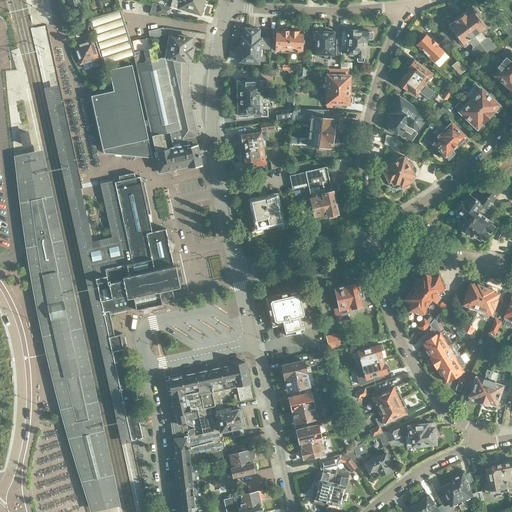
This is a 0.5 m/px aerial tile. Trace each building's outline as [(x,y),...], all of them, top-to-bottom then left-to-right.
[(65,0),(69,13),(82,10),(80,4),(82,4),(80,0),(65,0)] [(203,0),(181,0),(179,0),(172,0),(171,5),(200,14),(203,0)] [(170,9),(153,4),(150,14),(159,15),(160,13),(169,15),(170,9)] [(468,7),(458,15),(487,54),(490,51),(496,47),(489,39),(485,38),(479,31),(484,27),(472,11),(471,12),(468,7)] [(135,55),(134,52),(121,10),(89,20),(103,65),(134,55),(135,55)] [(511,27),(500,12),(494,17),(508,36),(511,39),(511,27)] [(458,15),(448,23),(451,27),(450,28),(464,47),(470,43),(472,47),(472,52),(478,61),(485,55),(487,54),(458,15)] [(165,34),(163,28),(148,31),(150,38),(165,34)] [(258,38),(259,30),(242,28),(241,37),(242,37),(241,47),(260,49),(260,50),(270,50),(270,40),(258,38)] [(271,50),(289,51),(290,31),(288,31),(288,29),(285,29),(283,30),(280,30),(280,31),(277,31),(276,42),(271,42),(271,50)] [(289,51),(297,52),(302,52),(303,32),(299,32),(299,31),(297,31),(296,30),(293,29),(291,31),(290,31),(289,51)] [(341,42),(367,43),(366,41),(368,41),(368,40),(371,40),(373,39),(373,35),(371,33),(368,33),(368,31),(357,31),(357,30),(348,30),(348,31),(341,31),(341,39),(341,42)] [(332,55),(334,33),(315,32),(315,35),(313,36),(313,40),(315,41),(314,54),(323,54),(323,59),(329,60),(330,55),(332,55)] [(170,34),(167,57),(167,58),(188,61),(188,59),(189,57),(191,57),(193,48),(190,48),(191,38),(170,34)] [(430,39),(426,35),(416,45),(434,63),(434,62),(439,68),(449,57),(444,52),(436,45),(437,44),(431,38),(430,39)] [(511,39),(508,36),(498,45),(496,47),(490,51),(511,71),(511,39)] [(81,63),(98,58),(93,40),(76,46),(81,63)] [(341,45),(341,46),(341,47),(341,50),(346,50),(346,51),(347,51),(347,55),(355,55),(355,57),(356,57),(356,61),(357,62),(362,62),(364,61),(364,58),(365,58),(366,44),(367,44),(367,43),(341,42),(341,45)] [(260,49),(241,47),(239,47),(238,55),(240,56),(239,61),(258,63),(260,50),(260,49)] [(155,59),(153,48),(134,52),(135,55),(134,55),(151,135),(166,132),(180,129),(182,137),(183,137),(196,135),(192,116),(192,112),(191,108),(190,105),(190,101),(189,97),(188,90),(188,87),(188,84),(187,80),(187,76),(187,71),(187,70),(187,67),(188,65),(188,61),(167,58),(167,57),(155,59)] [(511,71),(490,51),(487,54),(485,55),(487,58),(499,69),(494,75),(510,90),(511,89),(511,71)] [(409,69),(407,72),(424,84),(432,74),(413,60),(408,67),(409,69)] [(459,61),(453,66),(460,75),(466,70),(459,61)] [(113,91),(91,96),(103,154),(118,155),(152,159),(132,65),(109,70),(113,91)] [(324,83),(324,89),(349,90),(349,84),(351,84),(353,82),(353,79),(352,77),(350,77),(350,76),(340,75),(340,69),(327,69),(326,83),(324,83)] [(434,92),(424,85),(424,84),(407,72),(398,83),(406,89),(407,88),(416,95),(419,91),(429,98),(434,92)] [(267,87),(267,81),(247,81),(247,78),(242,78),(242,81),(237,82),(238,90),(236,92),(236,94),(238,96),(238,97),(261,97),(261,87),(267,87)] [(465,96),(469,100),(487,117),(493,110),(496,113),(501,108),(492,100),(495,97),(490,93),(488,95),(480,88),(480,89),(475,84),(470,88),(471,90),(465,96)] [(131,443),(130,441),(101,302),(100,302),(97,290),(98,290),(97,285),(96,285),(94,279),(101,278),(106,277),(104,269),(125,265),(132,264),(114,182),(114,181),(100,184),(111,237),(93,241),(92,242),(58,85),(44,89),(122,445),(131,443)] [(324,89),(324,90),(324,96),(326,96),(325,104),(326,104),(326,107),(332,108),(332,104),(349,104),(351,104),(352,102),(352,99),(351,97),(349,97),(349,90),(324,89)] [(442,97),(446,101),(451,94),(447,91),(442,97)] [(261,106),(261,97),(238,97),(238,99),(236,100),(236,103),(238,105),(238,113),(243,113),(243,116),(247,116),(247,113),(253,113),(253,116),(267,116),(267,106),(261,106)] [(388,112),(389,112),(388,113),(387,114),(387,115),(387,116),(388,117),(388,118),(389,119),(385,125),(410,143),(417,133),(415,131),(418,127),(419,128),(423,122),(422,121),(423,119),(423,114),(399,97),(396,102),(394,100),(389,107),(391,108),(388,112)] [(469,100),(463,106),(458,101),(453,106),(459,111),(458,111),(478,131),(483,126),(481,123),(487,117),(469,100)] [(455,116),(451,112),(447,108),(444,106),(440,111),(450,121),(455,116)] [(337,134),(338,125),(335,124),(336,119),(328,118),(329,110),(294,108),(292,117),(292,119),(301,121),(310,122),(309,130),(337,134)] [(293,109),(275,112),(277,122),(292,120),(293,109)] [(436,127),(455,147),(459,143),(461,145),(467,140),(465,137),(466,137),(451,121),(445,127),(440,123),(436,127)] [(275,130),(274,122),(261,124),(262,135),(266,134),(266,131),(275,130)] [(436,127),(432,122),(427,129),(431,133),(432,133),(436,137),(430,142),(444,157),(445,157),(448,159),(454,153),(451,151),(455,147),(436,127)] [(180,129),(166,132),(174,168),(188,165),(189,165),(183,137),(182,137),(180,129)] [(299,138),(298,143),(307,144),(306,145),(329,148),(330,142),(335,143),(337,134),(309,130),(307,139),(299,138)] [(240,151),(263,147),(261,131),(241,134),(243,142),(238,142),(240,151)] [(166,132),(151,135),(159,171),(174,168),(166,132)] [(24,145),(30,144),(28,133),(21,134),(24,145)] [(196,135),(183,137),(189,165),(188,165),(189,168),(201,165),(197,147),(199,147),(196,135)] [(386,135),(384,144),(387,145),(399,152),(401,148),(404,150),(407,145),(391,136),(386,135)] [(265,163),(263,147),(240,151),(241,159),(245,159),(246,166),(265,163)] [(81,483),(91,511),(98,509),(112,506),(120,505),(84,343),(71,283),(43,151),(14,157),(21,217),(26,247),(32,290),(45,350),(50,375),(60,412),(65,429),(81,483)] [(409,182),(410,181),(409,178),(414,175),(404,156),(384,166),(387,170),(384,172),(384,173),(383,176),(384,179),(388,180),(388,181),(389,181),(392,186),(396,187),(400,185),(401,186),(403,185),(405,186),(408,184),(409,182)] [(272,169),(288,165),(288,159),(271,162),(272,169)] [(336,215),(336,213),(337,213),(337,211),(340,210),(342,209),(340,203),(338,201),(335,202),(332,191),(331,191),(326,166),(305,172),(296,174),(294,164),(288,165),(290,175),(289,175),(292,189),(308,185),(315,218),(328,215),(328,217),(331,217),(334,217),(336,215)] [(101,302),(130,441),(142,438),(120,335),(114,336),(110,315),(136,309),(136,311),(150,308),(162,305),(161,303),(174,300),(172,290),(180,289),(179,285),(178,277),(176,268),(175,266),(174,266),(166,229),(152,232),(140,176),(135,177),(134,173),(118,176),(119,181),(114,182),(132,264),(125,265),(104,269),(106,277),(101,278),(94,279),(96,285),(97,285),(98,290),(97,290),(100,302),(101,302)] [(473,197),(472,196),(469,194),(463,202),(461,201),(460,203),(458,203),(456,206),(457,208),(455,211),(457,227),(461,230),(461,232),(463,233),(465,233),(467,234),(469,232),(472,234),(472,237),(474,239),(477,237),(480,240),(481,238),(484,240),(493,227),(490,224),(492,222),(478,213),(480,210),(483,212),(496,193),(482,184),(473,197)] [(267,195),(266,192),(259,193),(260,197),(249,199),(255,231),(285,224),(278,193),(267,195)] [(500,204),(502,212),(511,210),(510,202),(500,204)] [(511,215),(510,216),(503,213),(496,228),(503,231),(507,223),(511,223),(511,215)] [(429,275),(426,273),(421,279),(416,278),(414,281),(416,284),(415,286),(431,300),(437,304),(442,298),(440,296),(445,294),(443,289),(438,275),(434,276),(434,275),(430,274),(429,275)] [(340,311),(347,310),(361,307),(360,304),(361,304),(357,283),(347,285),(347,286),(335,288),(339,310),(340,310),(340,311)] [(479,304),(485,287),(477,284),(476,285),(470,283),(468,289),(467,289),(464,299),(465,299),(463,304),(469,306),(468,308),(476,311),(479,304)] [(431,300),(415,286),(414,287),(409,287),(407,290),(409,293),(404,299),(407,302),(406,303),(408,307),(409,307),(409,311),(424,314),(424,313),(428,314),(430,308),(426,305),(431,300)] [(485,287),(479,304),(476,311),(485,314),(485,312),(491,314),(493,309),(494,310),(498,300),(497,300),(499,294),(493,292),(494,290),(485,287)] [(287,334),(303,331),(300,320),(309,318),(302,289),(266,298),(273,326),(284,324),(287,334)] [(511,296),(503,320),(511,323),(511,296)] [(438,306),(442,309),(446,313),(450,309),(442,302),(438,306)] [(431,315),(427,320),(430,323),(435,317),(431,315)] [(424,332),(431,323),(430,323),(427,320),(424,318),(417,327),(424,332)] [(495,336),(502,322),(495,318),(488,333),(495,336)] [(434,322),(427,329),(430,334),(441,327),(436,320),(434,322)] [(467,332),(470,325),(465,323),(462,330),(467,332)] [(471,335),(475,327),(470,325),(467,332),(471,335)] [(452,343),(447,335),(444,330),(437,334),(437,332),(423,340),(424,342),(422,343),(430,356),(429,356),(447,346),(452,343)] [(329,350),(344,346),(342,336),(341,332),(326,335),(328,344),(327,344),(329,350)] [(470,338),(466,334),(460,338),(462,343),(470,338)] [(329,350),(327,344),(318,346),(320,352),(328,350),(329,350)] [(362,365),(383,359),(380,351),(383,350),(382,345),(379,346),(379,345),(358,351),(358,352),(352,354),(354,359),(360,357),(362,365)] [(455,359),(447,346),(429,356),(437,370),(455,359)] [(330,356),(329,350),(328,350),(320,352),(308,355),(310,361),(330,356)] [(458,357),(455,359),(437,370),(438,370),(445,382),(447,381),(448,381),(461,373),(461,372),(463,371),(460,366),(462,365),(458,357)] [(385,367),(383,359),(362,365),(364,373),(358,374),(361,384),(368,382),(367,378),(386,373),(386,372),(389,371),(388,366),(385,367)] [(311,372),(310,366),(304,368),(303,360),(282,365),(282,366),(279,368),(280,373),(284,374),(285,378),(311,372)] [(236,386),(238,394),(239,401),(252,398),(245,363),(237,364),(236,362),(231,363),(232,367),(233,367),(237,386),(236,386)] [(234,395),(238,394),(236,386),(237,386),(233,367),(232,367),(220,369),(224,389),(232,387),(234,395)] [(213,399),(215,407),(222,406),(222,405),(222,404),(227,403),(224,389),(220,369),(208,372),(213,399)] [(476,401),(482,402),(492,372),(487,370),(485,374),(486,375),(484,379),(475,376),(468,396),(469,396),(468,401),(475,404),(476,401)] [(498,373),(492,371),(492,372),(482,402),(488,404),(487,407),(494,410),(495,405),(496,405),(500,394),(506,396),(508,392),(502,390),(503,385),(495,383),(498,373)] [(210,408),(215,407),(213,399),(208,372),(195,374),(200,399),(203,411),(210,409),(210,408)] [(311,372),(285,378),(286,383),(283,385),(284,390),(288,390),(288,391),(301,388),(302,391),(309,389),(309,386),(314,385),(311,372)] [(192,393),(193,400),(200,399),(195,374),(180,377),(184,395),(192,393)] [(188,401),(193,400),(192,393),(184,395),(180,377),(168,380),(173,403),(186,400),(188,401)] [(466,380),(460,378),(455,390),(461,392),(466,380)] [(376,411),(401,399),(395,386),(370,398),(376,411)] [(365,388),(355,393),(358,400),(369,395),(365,388)] [(309,389),(302,391),(303,394),(289,398),(287,401),(288,405),(291,406),(292,410),(318,404),(317,398),(312,399),(309,389)] [(183,415),(184,415),(185,415),(198,412),(203,411),(200,399),(193,400),(188,401),(186,400),(173,403),(176,417),(183,415)] [(379,416),(377,417),(374,418),(378,425),(380,424),(407,411),(401,399),(376,411),(379,416)] [(319,410),(318,404),(292,410),(293,415),(291,418),(291,422),(295,422),(295,423),(316,418),(322,416),(321,410),(319,410)] [(220,432),(221,432),(231,430),(233,437),(244,435),(242,428),(245,427),(245,426),(247,424),(245,418),(244,417),(243,418),(241,409),(231,411),(230,408),(216,412),(218,421),(220,431),(220,432)] [(213,421),(211,412),(210,409),(203,411),(198,412),(203,434),(220,431),(218,421),(213,421)] [(187,435),(187,430),(185,415),(184,415),(183,415),(176,417),(177,422),(171,423),(172,437),(187,435)] [(408,424),(409,435),(406,436),(406,445),(435,443),(435,441),(437,441),(436,434),(434,434),(433,423),(417,424),(416,423),(408,424)] [(299,443),(321,438),(318,425),(296,430),(297,431),(294,433),(295,437),(298,438),(299,443)] [(391,446),(402,441),(398,431),(400,430),(397,425),(384,431),(391,446)] [(372,436),(382,431),(379,426),(369,431),(372,436)] [(194,435),(193,429),(187,430),(187,435),(172,437),(172,441),(175,441),(176,456),(174,457),(178,489),(192,487),(194,500),(204,498),(200,455),(204,455),(225,450),(221,432),(220,432),(220,431),(203,434),(194,435)] [(384,431),(379,433),(385,448),(390,445),(384,431)] [(321,438),(299,443),(301,451),(299,453),(300,458),(303,458),(303,459),(319,455),(320,460),(325,458),(321,438)] [(353,447),(355,451),(356,456),(367,452),(363,443),(360,444),(353,447)] [(200,456),(201,461),(223,456),(223,459),(230,457),(231,465),(225,466),(228,480),(244,477),(243,475),(254,472),(254,471),(255,471),(257,468),(256,465),(253,464),(251,464),(250,459),(252,459),(254,457),(253,452),(251,451),(248,452),(248,451),(245,452),(244,446),(225,450),(204,455),(200,456)] [(358,460),(356,456),(355,451),(354,451),(347,453),(340,455),(340,456),(350,458),(354,462),(358,460)] [(372,478),(392,469),(385,453),(362,464),(364,469),(367,468),(372,478)] [(337,469),(339,461),(340,456),(340,455),(320,460),(319,460),(321,470),(323,470),(320,479),(318,486),(315,485),(313,492),(316,493),(315,500),(314,500),(313,504),(325,507),(328,506),(334,482),(337,469)] [(357,467),(354,462),(350,458),(340,456),(339,461),(345,463),(351,471),(357,467)] [(511,462),(510,459),(502,461),(508,491),(511,490),(511,462)] [(508,491),(502,461),(494,462),(495,465),(489,466),(489,468),(486,468),(487,474),(485,474),(487,485),(484,485),(486,492),(490,491),(491,493),(499,491),(499,493),(508,491)] [(346,500),(348,493),(345,492),(349,474),(349,472),(337,469),(334,482),(328,506),(328,508),(341,511),(343,503),(342,503),(343,500),(346,500)] [(471,496),(471,495),(461,472),(450,477),(452,481),(461,501),(465,509),(469,508),(465,499),(471,496)] [(461,501),(452,481),(441,486),(449,505),(444,507),(446,511),(453,511),(451,505),(457,502),(461,511),(465,509),(461,501)] [(192,487),(178,489),(180,508),(194,507),(194,500),(192,487)] [(262,493),(261,491),(257,492),(241,496),(240,492),(226,495),(227,499),(223,499),(226,511),(238,511),(240,511),(262,511),(260,504),(259,505),(258,501),(259,500),(262,499),(264,497),(262,493)] [(471,495),(471,496),(473,506),(477,504),(479,504),(476,492),(476,493),(471,495)] [(418,503),(424,511),(446,511),(442,504),(437,508),(429,496),(418,503)] [(424,511),(418,503),(409,509),(410,511),(424,511)]
